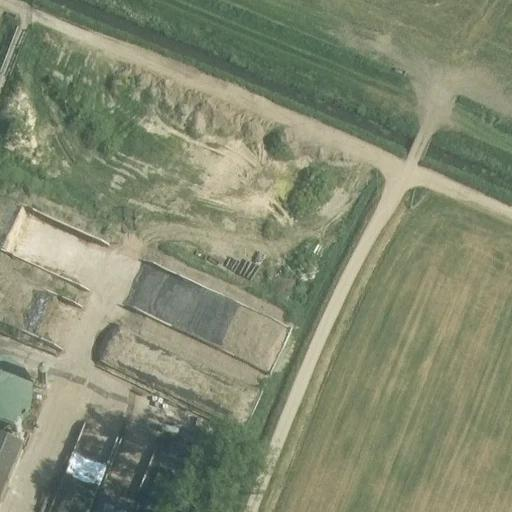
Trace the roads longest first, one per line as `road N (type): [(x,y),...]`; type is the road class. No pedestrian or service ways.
road 1 (track): [(0,6),(511,216)]
road 2 (track): [(252,511),(329,319),(403,170)]
